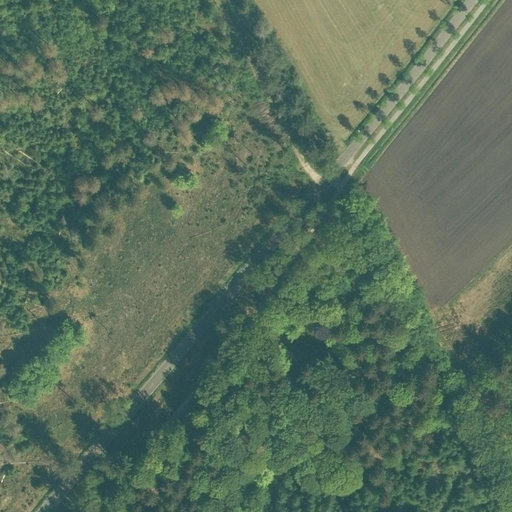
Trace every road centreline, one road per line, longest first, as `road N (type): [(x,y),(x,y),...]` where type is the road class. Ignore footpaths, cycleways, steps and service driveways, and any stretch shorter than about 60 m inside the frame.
road 1 (tertiary): [(43,511),(471,0)]
road 2 (track): [(341,186),(511,501)]
road 3 (track): [(327,180),(299,153),(218,0)]
